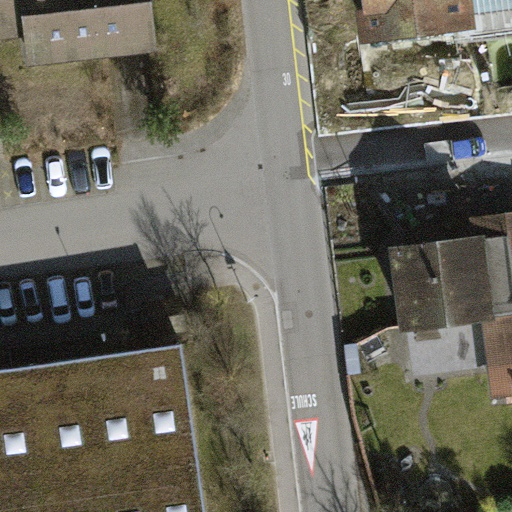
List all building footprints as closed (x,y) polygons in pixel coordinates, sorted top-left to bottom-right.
[(0,0),(0,33),(30,30),(34,60),(153,46),(147,0),(0,0)] [(511,0),(352,0),(357,39),(462,27),(463,33),(511,27),(511,0)] [(511,220),(477,225),(478,238),(510,234),(511,252),(511,220)] [(478,238),(398,248),(408,327),(489,317),(511,314),(511,252),(510,234),(478,238)] [(180,301),(145,306),(149,333),(184,329),(180,301)] [(511,314),(489,317),(498,387),(511,385),(511,314)] [(206,511),(182,344),(0,369),(0,511),(206,511)]
